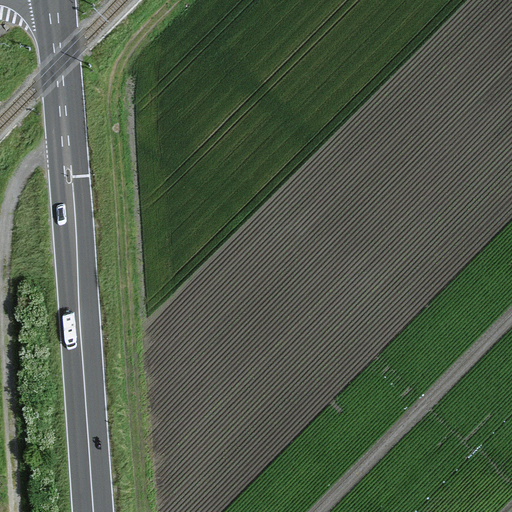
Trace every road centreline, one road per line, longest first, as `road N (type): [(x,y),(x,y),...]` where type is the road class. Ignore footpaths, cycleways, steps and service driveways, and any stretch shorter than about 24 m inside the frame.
road 1 (track): [(142,511),(113,91),(130,47),(174,0)]
road 2 (primary): [(93,511),(52,0)]
road 3 (track): [(15,511),(3,235),(19,175),(38,153),(65,142)]
